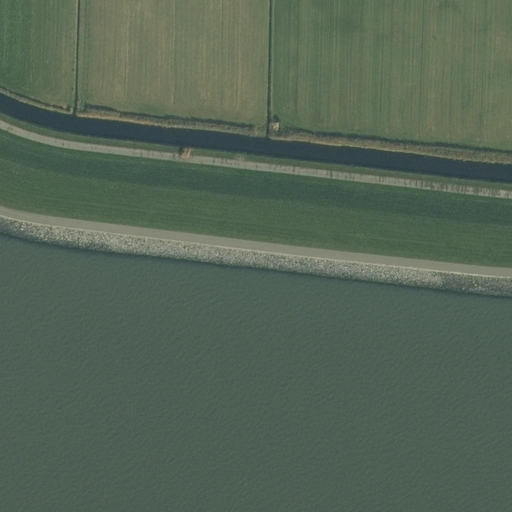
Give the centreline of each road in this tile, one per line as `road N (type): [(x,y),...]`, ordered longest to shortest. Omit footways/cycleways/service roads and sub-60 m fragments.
road 1 (unclassified): [(511,198),(68,149),(0,128)]
road 2 (unclassified): [(0,207),(68,223),(511,272)]
